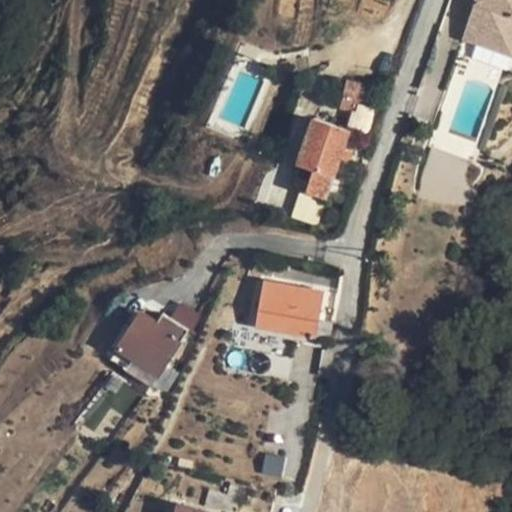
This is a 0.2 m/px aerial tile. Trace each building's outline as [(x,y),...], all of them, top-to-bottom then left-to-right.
[(511,0),(475,0),(466,28),(480,33),(476,42),(511,54),(511,0)] [(480,33),(466,28),(463,38),(476,42),(480,33)] [(347,79),(341,107),(352,110),(355,100),(370,104),(375,86),(347,79)] [(313,117),(297,163),(313,170),(307,191),(328,198),(341,158),(344,149),(350,129),(313,117)] [(341,158),(350,161),(353,152),(344,149),(341,158)] [(313,170),(297,163),(290,186),(307,191),(313,170)] [(265,280),(256,325),(315,336),(324,291),(265,280)] [(141,312),(112,359),(154,383),(188,328),(163,312),(157,322),(141,312)] [(289,458),(271,454),(267,471),(285,476),(289,458)] [(210,489),(204,505),(231,511),(232,511),(235,506),(240,507),(247,486),(231,482),(228,493),(210,489)]
